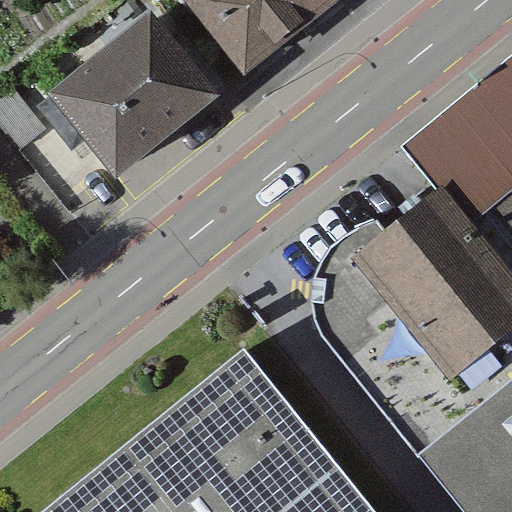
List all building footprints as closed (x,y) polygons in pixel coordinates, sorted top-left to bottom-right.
[(188,0),(246,72),(334,2),(331,0),(188,0)] [(85,75),(43,109),(74,147),(86,137),(117,175),(213,98),(151,22),(101,61),(92,50),(76,63),(85,75)] [(511,53),(407,143),(455,201),(511,154),(511,53)] [(511,187),(465,227),(511,286),(511,187)] [(511,286),(465,227),(438,194),(356,261),(343,260),(331,280),(328,308),(336,330),(349,331),(438,444),(480,409),(511,449),(511,286)] [(374,511),(247,353),(47,511),(374,511)]
